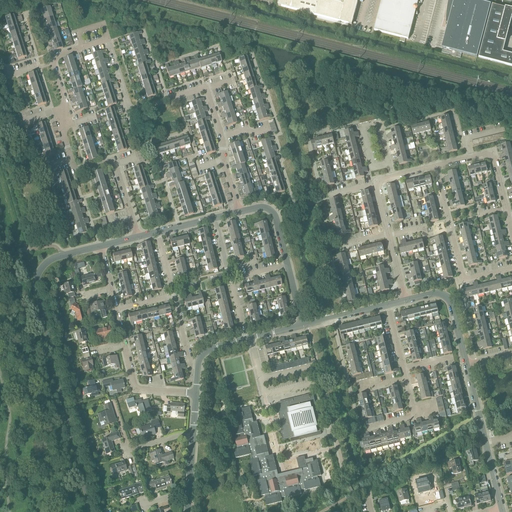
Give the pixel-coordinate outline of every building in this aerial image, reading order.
[(279,0),(278,6),(328,19),(352,25),(358,0),(279,0)] [(418,3),(418,0),(381,0),(374,30),(408,39),(415,15),(417,15),(417,11),(417,10),(418,9),(417,7),(420,4),(418,3)] [(446,27),(447,27),(441,48),(457,52),(462,53),(477,57),(491,5),(473,0),(448,0),(448,5),(447,10),(446,15),(446,21),(446,27)] [(492,5),(479,57),(479,58),(511,66),(511,54),(503,52),(511,16),(511,10),(506,8),(506,9),(504,8),(505,7),(495,5),(495,6),(492,5)] [(50,7),(38,11),(39,13),(42,12),(43,15),(52,12),(50,7)] [(43,18),(40,19),(41,21),(53,17),(52,12),(43,15),(44,19),(43,19),(43,18)] [(46,28),(44,29),(44,31),(56,28),(59,27),(58,21),(55,22),(46,25),(48,29),(46,29),(46,28)] [(130,41),(139,38),(138,35),(142,34),(141,32),(129,36),(130,41)] [(49,39),(47,39),(48,42),(60,38),(58,33),(50,35),(51,39),(50,40),(49,39)] [(144,42),(132,46),(134,51),(142,49),(141,45),(142,44),(142,45),(145,45),(144,42)] [(53,49),(50,50),(51,52),(63,49),(61,43),(53,46),(54,50),(53,50),(53,49)] [(101,52),(93,54),(94,60),(103,57),(101,53),(103,53),(103,54),(105,53),(105,51),(101,52)] [(147,53),(135,56),(137,61),(145,59),(144,55),(145,54),(146,56),(148,55),(147,53)] [(238,59),(240,64),(249,62),(247,56),(238,59)] [(188,58),(186,59),(190,71),(195,70),(192,61),(188,62),(188,61),(189,61),(188,58)] [(200,68),(200,69),(206,67),(203,59),(198,61),(200,68)] [(108,61),(96,65),(97,70),(106,67),(105,63),(106,63),(106,64),(109,64),(108,61)] [(178,62),(176,62),(179,75),(185,73),(182,64),(178,66),(178,65),(179,64),(178,62)] [(169,78),(174,76),(172,68),(169,69),(168,65),(165,66),(169,78)] [(69,75),(70,80),(79,77),(81,76),(79,71),(77,72),(69,75)] [(111,71),(99,75),(101,80),(109,78),(108,74),(109,73),(109,75),(112,74),(111,71)] [(255,83),(246,85),(248,91),(249,90),(257,88),(255,83)] [(257,88),(249,90),(251,95),(259,93),(258,89),(259,88),(260,89),(262,89),(261,86),(260,86),(257,88)] [(72,90),(69,91),(70,94),(72,93),(72,92),(73,92),(74,96),(83,93),(81,88),(73,90),(72,90)] [(146,93),(143,94),(145,99),(147,98),(156,96),(154,90),(146,93)] [(74,99),(71,100),(72,102),(84,98),(83,93),(74,96),(75,100),(74,100),(74,99)] [(220,103),(217,104),(218,106),(230,102),(228,97),(220,100),(221,104),(220,104),(220,103)] [(265,97),(252,100),(254,106),(263,103),(261,99),(263,99),(263,100),(265,99),(265,97)] [(115,99),(106,102),(108,107),(116,104),(115,99)] [(191,103),(189,104),(190,108),(193,108),(201,105),(200,101),(201,101),(202,102),(204,101),(203,99),(192,102),(191,102),(191,103)] [(77,109),(75,110),(75,112),(87,109),(86,103),(77,106),(79,110),(77,110),(77,109)] [(268,107),(256,111),(257,116),(266,113),(265,109),(266,109),(266,110),(269,109),(268,107)] [(107,117),(115,114),(113,108),(105,111),(107,117)] [(223,113),(221,114),(221,117),(233,113),(232,108),(223,110),(224,114),(223,115),(223,113)] [(207,109),(194,113),(195,116),(196,118),(205,115),(203,111),(205,111),(205,112),(207,112),(207,109)] [(266,113),(257,116),(259,121),(267,119),(271,118),(270,115),(268,115),(268,117),(267,117),(266,113)] [(440,117),(442,123),(450,121),(449,115),(440,117)] [(235,118),(227,121),(227,123),(224,124),(225,127),(237,123),(235,118)] [(443,129),(452,127),(450,121),(442,123),(443,129)] [(429,122),(423,124),(425,132),(431,131),(429,122)] [(419,134),(425,132),(423,124),(417,125),(419,134)] [(419,134),(417,125),(411,127),(413,135),(419,134)] [(346,138),(359,135),(358,133),(354,134),(353,130),(351,130),(351,126),(346,128),(347,131),(344,132),(346,138)] [(443,129),(445,135),(453,133),(452,127),(443,129)] [(399,128),(391,130),(392,136),(401,134),(399,128)] [(446,141),(455,139),(453,133),(445,135),(446,141)] [(328,143),(328,145),(334,144),(332,135),(328,136),(326,137),(328,143)] [(326,137),(320,138),(322,147),(328,145),(328,143),(326,137)] [(273,138),(261,142),(262,147),(271,144),(270,142),(274,141),(273,138)] [(311,142),(313,149),(322,147),(320,138),(314,140),(315,141),(311,142)] [(391,149),(404,145),(402,139),(394,142),(395,146),(390,147),(391,149)] [(446,141),(448,147),(456,145),(455,139),(446,141)] [(501,145),(503,151),(511,149),(510,143),(501,145)] [(396,150),(397,153),(405,151),(404,145),(391,149),(391,151),(396,150)] [(448,147),(449,153),(457,151),(456,145),(448,147)] [(276,149),(264,152),(265,158),(274,155),(273,151),(274,151),(274,152),(277,151),(276,149)] [(511,151),(511,149),(503,151),(504,157),(511,155),(511,151)] [(397,153),(398,159),(407,157),(405,151),(397,153)] [(274,155),(265,158),(267,163),(275,161),(278,160),(279,159),(278,156),(276,157),(276,159),(275,159),(274,155)] [(407,157),(398,159),(399,165),(408,163),(407,157)] [(329,161),(328,161),(320,163),(322,169),(330,167),(329,161)] [(175,163),(163,167),(164,169),(167,168),(166,167),(167,167),(169,171),(177,168),(175,163)] [(479,165),(481,173),(491,171),(490,164),(486,165),(485,164),(479,165)] [(330,167),(322,169),(323,175),(332,173),(330,167)] [(168,174),(166,175),(167,177),(179,173),(177,168),(169,171),(170,175),(169,175),(168,174)] [(237,175),(234,176),(235,178),(247,174),(249,174),(248,169),(245,169),(237,172),(238,176),(237,176),(237,175)] [(363,171),(354,173),(356,179),(364,177),(363,171)] [(456,171),(448,173),(449,179),(458,177),(456,171)] [(332,173),(323,175),(324,181),(328,180),(333,179),(336,178),(334,172),(332,173)] [(172,184),(169,185),(170,188),(175,186),(182,184),(182,183),(180,178),(172,181),(173,185),(172,185),(172,184)] [(333,179),(324,181),(326,187),(334,185),(333,179)] [(240,185),(237,186),(238,189),(250,185),(249,180),(240,182),(241,186),(240,187),(240,185)] [(148,187),(146,182),(138,185),(140,190),(141,190),(148,187)] [(484,192),(493,190),(491,184),(483,186),(484,192)] [(388,193),(396,191),(395,185),(386,187),(388,193)] [(141,190),(142,195),(151,192),(150,190),(154,188),(153,186),(148,187),(141,190)] [(243,196),(241,196),(241,199),(254,195),(259,194),(257,188),(252,190),(243,193),(244,196),(243,196)] [(389,199),(398,197),(396,191),(388,193),(389,199)] [(462,194),(453,197),(455,203),(463,201),(462,194)] [(156,196),(144,200),(146,205),(154,203),(153,199),(154,198),(154,200),(157,199),(156,196)] [(75,197),(66,199),(68,205),(69,204),(76,202),(75,197)] [(398,197),(389,199),(391,205),(399,203),(398,197)] [(331,207),(339,204),(338,199),(329,201),(331,207)] [(81,200),(76,202),(69,204),(71,209),(79,207),(78,203),(79,202),(80,204),(82,203),(81,200)] [(111,202),(102,205),(104,210),(113,207),(112,207),(115,206),(113,201),(111,202)] [(364,205),(365,211),(374,209),(372,203),(364,205)] [(392,211),(400,209),(399,203),(391,205),(392,211)] [(436,209),(434,203),(426,205),(428,211),(436,209)] [(331,207),(332,212),(341,210),(339,204),(331,207)] [(159,207),(147,210),(149,216),(157,213),(156,209),(157,209),(158,210),(160,209),(159,207)] [(191,209),(183,212),(185,217),(193,214),(195,214),(194,208),(191,209)] [(365,211),(367,217),(375,215),(374,209),(365,211)] [(402,214),(400,209),(392,211),(393,217),(402,214)] [(341,210),(332,212),(334,219),(342,217),(341,210)] [(84,211),(72,215),(74,220),(83,217),(81,213),(82,213),(83,214),(85,213),(84,211)] [(402,214),(393,217),(395,222),(403,220),(402,214)] [(437,215),(429,217),(430,223),(439,221),(437,215)] [(497,216),(489,218),(490,224),(499,222),(497,216)] [(459,226),(461,231),(469,229),(468,226),(473,225),(472,222),(471,223),(470,220),(466,221),(467,224),(459,226)] [(88,221),(76,225),(77,230),(86,227),(85,223),(86,223),(86,224),(88,223),(88,221)] [(335,224),(337,230),(345,228),(344,222),(335,224)] [(86,227),(77,230),(79,235),(80,237),(84,236),(83,234),(91,232),(90,229),(88,230),(88,231),(87,231),(86,227)] [(345,228),(337,230),(338,236),(347,234),(348,233),(348,234),(351,233),(351,231),(348,231),(347,230),(346,231),(345,228)] [(502,234),(493,236),(495,242),(503,240),(502,234)] [(471,235),(462,237),(463,243),(472,241),(475,240),(474,235),(471,236),(471,235)] [(178,248),(184,246),(182,238),(176,239),(178,248)] [(178,248),(176,239),(170,241),(172,249),(178,248)] [(416,242),(418,250),(424,249),(422,240),(416,242)] [(410,243),(412,252),(418,250),(416,242),(410,243)] [(410,243),(404,245),(406,253),(412,252),(410,243)] [(505,245),(496,247),(498,254),(506,251),(505,245)] [(275,257),(273,251),(265,253),(266,259),(275,257)] [(498,254),(496,254),(497,260),(508,257),(506,251),(498,254)] [(147,268),(156,266),(154,260),(146,262),(147,268)] [(347,260),(338,262),(340,268),(348,266),(352,265),(350,260),(347,261),(347,260)] [(146,275),(149,274),(157,272),(156,266),(147,268),(144,269),(146,275)] [(384,266),(375,268),(377,274),(385,272),(384,266)] [(419,269),(410,271),(412,277),(421,275),(419,269)] [(147,281),(150,280),(159,278),(157,272),(149,274),(146,275),(147,281)] [(118,275),(119,281),(128,279),(126,273),(118,275)] [(89,285),(89,284),(95,282),(93,275),(82,278),(84,286),(89,285)] [(274,278),(268,280),(270,288),(276,287),(274,278)] [(129,285),(128,279),(119,281),(121,287),(129,285)] [(505,280),(499,281),(502,290),(508,288),(505,280)] [(66,294),(68,294),(69,298),(75,297),(74,293),(75,292),(74,289),(73,290),(72,283),(68,284),(64,285),(66,294)] [(161,290),(160,284),(151,286),(153,292),(161,290)] [(388,284),(380,286),(381,292),(388,291),(390,290),(388,284)] [(121,287),(122,293),(131,291),(129,285),(121,287)] [(132,297),(131,291),(122,293),(124,299),(132,297)] [(196,298),(190,299),(192,308),(198,306),(196,298)] [(75,312),(77,321),(82,320),(78,305),(75,304),(74,299),(69,300),(71,307),(71,308),(70,310),(75,312)] [(90,310),(87,311),(88,318),(92,317),(91,313),(100,311),(102,318),(103,318),(107,317),(104,302),(89,305),(90,310)] [(436,304),(430,306),(432,314),(438,313),(436,304)] [(409,320),(415,319),(413,310),(407,312),(409,320)] [(506,313),(502,314),(504,320),(507,319),(508,319),(511,318),(511,311),(506,313)] [(401,313),(403,322),(403,323),(404,326),(406,326),(405,323),(406,322),(406,321),(409,320),(407,312),(401,313)] [(258,316),(250,318),(251,324),(260,322),(258,316)] [(368,320),(370,329),(376,327),(374,319),(371,319),(368,319),(368,320)] [(353,333),(359,331),(357,323),(351,324),(353,333)] [(437,326),(434,326),(435,332),(438,331),(447,329),(445,323),(437,326)] [(201,324),(193,326),(194,332),(203,330),(201,324)] [(347,334),(353,333),(351,324),(345,326),(347,334)] [(486,325),(478,327),(479,333),(488,331),(486,325)] [(95,330),(98,340),(112,337),(110,327),(95,330)] [(76,332),(79,344),(87,342),(84,330),(76,332)] [(405,333),(404,334),(405,336),(406,336),(407,339),(416,337),(419,336),(418,333),(417,330),(414,331),(405,333)] [(164,335),(161,336),(162,341),(165,340),(173,338),(172,332),(163,334),(164,335)] [(296,335),(293,336),(294,339),(295,340),(297,349),(303,347),(301,339),(297,340),(296,335)] [(303,338),(301,339),(303,347),(309,346),(308,344),(311,344),(309,335),(303,336),(303,338)] [(133,338),(134,344),(143,341),(141,336),(133,338)] [(378,345),(387,343),(386,340),(390,339),(389,336),(377,339),(374,340),(376,346),(378,345)] [(482,342),(477,343),(478,345),(481,345),(482,344),(491,342),(489,336),(481,338),(482,342)] [(165,340),(166,346),(175,344),(173,338),(165,340)] [(284,338),(282,339),(285,352),(291,350),(289,341),(285,342),(284,338)] [(136,349),(144,347),(143,341),(134,344),(136,349)] [(451,347),(449,341),(441,343),(442,349),(451,347)] [(409,348),(410,351),(419,349),(421,348),(420,342),(417,343),(409,345),(408,345),(408,348),(409,348)] [(387,347),(387,343),(378,345),(380,351),(392,348),(392,346),(387,347)] [(166,346),(163,347),(165,353),(168,352),(176,350),(175,344),(166,346)] [(277,344),(271,346),(273,354),(274,357),(277,356),(277,353),(279,353),(277,344)] [(136,349),(137,355),(146,353),(144,347),(136,349)] [(452,353),(451,347),(442,349),(444,355),(452,353)] [(381,357),(389,355),(389,351),(393,350),(392,348),(380,351),(381,357)] [(419,349),(410,351),(412,357),(420,355),(419,349)] [(176,350),(168,352),(169,358),(178,356),(176,350)] [(93,366),(93,364),(91,358),(90,358),(89,353),(83,354),(84,360),(81,360),(83,369),(84,368),(85,372),(93,370),(92,366),(93,366)] [(137,355),(139,361),(147,359),(146,353),(137,355)] [(120,368),(119,364),(117,355),(116,356),(102,359),(104,367),(115,365),(116,369),(120,368)] [(178,356),(169,358),(171,364),(179,362),(178,356)] [(139,361),(139,364),(140,367),(149,365),(147,359),(139,361)] [(382,363),(384,369),(392,367),(391,363),(396,362),(395,360),(382,363)] [(179,362),(171,364),(172,370),(181,368),(182,367),(185,367),(185,364),(180,365),(179,362)] [(352,371),(360,368),(359,362),(350,364),(352,371)] [(140,367),(142,373),(150,371),(149,365),(140,367)] [(181,368),(172,370),(174,376),(182,374),(181,368)] [(150,371),(142,373),(143,379),(146,378),(152,377),(151,376),(153,375),(152,370),(150,371)] [(459,379),(457,373),(449,375),(450,381),(459,379)] [(182,374),(174,376),(175,382),(184,380),(182,374)] [(417,378),(415,378),(416,380),(417,380),(418,383),(426,381),(426,380),(427,379),(426,378),(425,374),(416,377),(417,378)] [(112,380),(102,382),(103,388),(111,386),(111,387),(109,387),(110,391),(112,390),(113,391),(117,390),(117,393),(122,391),(121,389),(125,388),(123,380),(113,382),(112,380)] [(452,387),(453,393),(462,390),(460,385),(452,387)] [(99,396),(98,393),(99,392),(97,386),(83,390),(85,396),(91,394),(91,397),(99,396)] [(389,388),(390,395),(399,393),(397,386),(389,388)] [(421,395),(429,392),(428,386),(419,388),(421,395)] [(429,392),(421,395),(422,400),(433,398),(432,392),(429,392)] [(282,404),(275,405),(276,410),(277,413),(278,413),(283,431),(280,432),(281,436),(282,436),(283,440),(290,438),(291,439),(321,431),(320,431),(320,427),(321,427),(314,398),(313,394),(311,394),(303,396),(304,398),(293,401),(293,399),(285,401),(286,403),(282,404)] [(454,398),(456,404),(464,402),(464,398),(464,396),(463,396),(454,398)] [(141,399),(134,401),(133,398),(126,400),(129,409),(138,406),(140,415),(145,413),(145,412),(151,410),(148,401),(142,403),(141,399)] [(392,400),(393,406),(402,404),(400,398),(392,400)] [(359,402),(361,408),(369,406),(372,405),(370,399),(368,400),(359,402)] [(464,402),(456,404),(458,414),(468,412),(466,405),(465,405),(464,402)] [(170,413),(170,411),(178,412),(178,417),(183,417),(184,404),(171,403),(170,406),(167,405),(167,412),(170,413)] [(117,422),(111,404),(104,406),(106,412),(98,415),(100,422),(104,421),(105,426),(117,422)] [(269,456),(268,453),(267,445),(266,445),(264,436),(261,437),(257,422),(253,423),(252,419),(253,419),(250,407),(242,409),(243,413),(238,414),(239,418),(232,420),(236,435),(240,434),(241,438),(235,439),(237,447),(238,447),(239,449),(233,450),(235,458),(251,455),(252,461),(250,461),(254,477),(259,475),(260,480),(257,481),(261,496),(265,495),(266,497),(265,498),(266,506),(282,502),(281,498),(286,497),(286,498),(301,494),(300,490),(305,489),(305,491),(321,487),(319,479),(318,479),(317,477),(321,476),(317,460),(313,461),(313,459),(305,461),(304,457),(296,459),(299,470),(278,475),(277,471),(273,455),(269,456)] [(371,411),(362,413),(364,420),(365,419),(368,419),(371,418),(374,417),(375,417),(373,411),(371,411)] [(434,421),(433,416),(430,417),(433,430),(440,428),(438,420),(434,421)] [(422,433),(428,431),(426,423),(422,424),(421,419),(419,420),(422,433)] [(152,425),(139,429),(142,438),(155,434),(153,429),(157,428),(160,427),(157,420),(154,421),(151,422),(152,425)] [(416,434),(422,433),(419,420),(416,420),(418,425),(414,426),(414,427),(411,428),(414,437),(417,437),(416,434)] [(404,425),(402,426),(405,439),(411,437),(409,429),(405,430),(404,425)] [(400,443),(399,440),(397,431),(393,432),(392,428),(390,429),(394,444),(400,443)] [(388,446),(394,444),(390,429),(388,429),(389,433),(385,434),(388,446)] [(321,431),(291,439),(291,442),(321,434),(321,431)] [(376,449),(382,447),(378,431),(376,432),(377,436),(374,437),(376,449)] [(382,447),(388,446),(385,434),(382,435),(381,431),(378,431),(382,447)] [(118,432),(109,435),(110,438),(102,440),(106,455),(115,452),(111,442),(116,440),(120,439),(118,432)] [(362,440),(364,449),(365,451),(371,450),(367,434),(364,435),(366,439),(362,440)] [(369,434),(367,434),(371,450),(376,449),(374,437),(370,438),(369,434)] [(511,448),(509,449),(511,454),(509,454),(510,455),(505,456),(505,455),(503,456),(504,458),(506,458),(507,462),(511,461),(511,448)] [(167,461),(173,459),(172,453),(162,456),(160,450),(149,454),(151,461),(155,460),(156,464),(163,462),(164,465),(168,464),(167,461)] [(476,451),(467,453),(471,466),(474,465),(473,462),(479,461),(476,451)] [(450,468),(453,468),(454,474),(461,473),(458,461),(448,463),(450,468)] [(511,467),(511,461),(507,462),(503,463),(505,469),(511,467)] [(124,462),(111,466),(113,475),(127,470),(124,462)] [(150,489),(152,488),(155,487),(156,490),(172,485),(169,477),(154,482),(153,480),(147,482),(150,489)] [(427,478),(416,481),(418,490),(426,488),(427,492),(431,491),(427,478)] [(135,486),(119,491),(116,492),(117,496),(120,495),(120,496),(121,496),(122,499),(138,494),(137,492),(139,491),(140,493),(144,492),(141,482),(134,485),(135,486)] [(406,490),(397,492),(400,503),(406,501),(406,504),(409,503),(406,490)] [(482,493),(484,503),(491,502),(488,490),(481,492),(482,493)] [(474,491),(471,492),(473,500),(476,499),(477,505),(484,503),(482,493),(478,494),(478,492),(475,493),(474,491)] [(469,498),(462,499),(465,508),(471,507),(470,500),(473,500),(471,492),(468,493),(469,498)] [(388,499),(379,501),(381,508),(385,507),(386,511),(390,510),(388,499)] [(458,510),(465,508),(462,499),(456,501),(458,510)]
